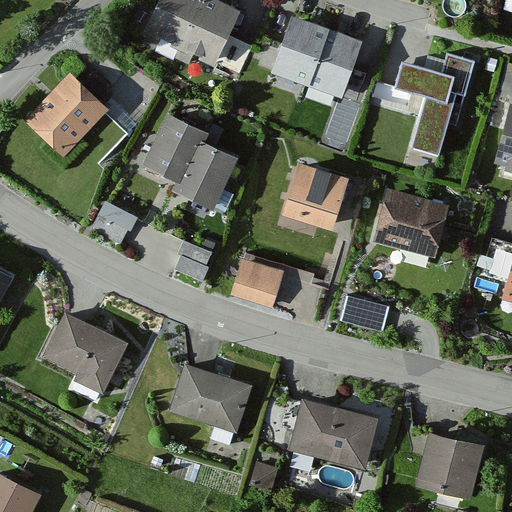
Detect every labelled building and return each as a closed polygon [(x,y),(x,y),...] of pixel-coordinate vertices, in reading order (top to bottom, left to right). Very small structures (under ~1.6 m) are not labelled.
[(223,0),(161,0),(143,40),(215,73),(245,10),(228,2),(223,0)] [(308,22),(294,17),(275,73),(346,97),(365,41),(343,33),(308,22)] [(445,71),(405,60),(397,89),(427,97),(410,161),(439,169),(461,93),(469,95),(479,60),(450,52),(445,71)] [(113,108),(75,72),(29,119),(67,155),(113,108)] [(511,102),(497,161),(511,165),(511,102)] [(206,128),(170,112),(146,167),(162,174),(182,183),(177,194),(196,203),(214,210),(238,158),(201,141),(206,128)] [(355,179),(302,161),(285,212),(338,230),(355,179)] [(455,206),(393,189),(379,240),(440,257),(455,206)] [(140,217),(107,201),(95,228),(128,244),(140,217)] [(216,251),(185,238),(178,255),(183,257),(177,269),(203,280),(216,251)] [(286,268),(245,255),(234,291),(275,304),(286,268)] [(0,304),(17,273),(0,263),(0,304)] [(511,267),(503,297),(511,299),(511,267)] [(383,301),(351,292),(343,324),(375,332),(383,301)] [(131,341),(69,310),(46,355),(84,373),(81,380),(105,392),(131,341)] [(256,385),(189,364),(173,412),(241,433),(256,385)] [(379,416),(307,396),(292,448),(364,469),(379,416)] [(487,446),(432,431),(417,486),(472,501),(487,446)] [(34,511),(45,491),(0,469),(0,511),(34,511)]
